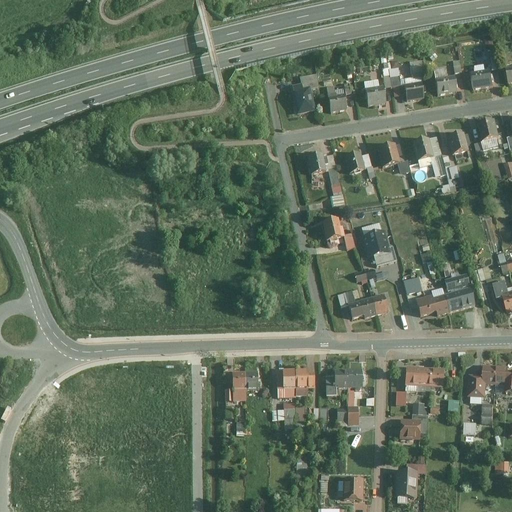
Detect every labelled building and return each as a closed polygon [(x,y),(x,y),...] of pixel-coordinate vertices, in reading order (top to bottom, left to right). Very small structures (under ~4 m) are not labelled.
[(460,74),(459,62),(452,63),(454,75),(460,74)] [(471,92),(493,89),(490,73),(468,77),(471,92)] [(288,88),(295,118),(314,114),(309,91),(317,89),(314,76),(298,79),(299,86),(288,88)] [(398,77),(389,79),(390,88),(400,87),(398,77)] [(436,98),(456,95),(454,79),(434,82),(436,98)] [(405,102),(423,99),(420,84),(403,87),(405,102)] [(367,109),(385,105),(382,89),(363,92),(367,109)] [(329,115),(346,111),(344,97),(335,98),(334,95),(325,97),(329,115)] [(498,141),(494,124),(476,128),(481,145),(474,147),(477,159),(484,157),(483,153),(498,149),(496,141),(498,141)] [(468,154),(462,137),(446,142),(451,159),(468,154)] [(432,160),(427,142),(411,146),(416,165),(432,160)] [(399,166),(393,148),(375,153),(380,171),(399,166)] [(364,172),(359,155),(342,159),(346,177),(364,172)] [(324,175),(321,157),(306,160),(309,178),(324,175)] [(445,176),(440,158),(435,160),(440,178),(445,176)] [(409,174),(406,164),(399,166),(402,176),(409,174)] [(453,180),(461,178),(458,167),(450,169),(453,180)] [(338,185),(335,170),(326,172),(330,187),(338,185)] [(309,187),(309,198),(324,198),(324,187),(309,187)] [(333,198),(335,208),(347,206),(345,196),(333,198)] [(338,231),(337,223),(321,226),(325,243),(343,239),(341,230),(338,231)] [(361,240),(366,262),(374,260),(390,256),(389,251),(385,234),(361,240)] [(389,251),(390,256),(374,260),(376,268),(396,263),(393,250),(389,251)] [(431,276),(437,275),(432,253),(422,255),(424,265),(429,264),(431,276)] [(506,254),(500,256),(504,273),(511,271),(511,261),(508,263),(506,254)] [(446,277),(456,276),(454,267),(445,269),(446,277)] [(474,309),(470,292),(463,294),(462,291),(468,289),(465,278),(444,284),(447,295),(449,294),(450,297),(443,299),(448,316),(474,309)] [(511,315),(511,297),(508,298),(504,283),(492,286),(496,302),(501,300),(506,317),(511,315)] [(382,299),(370,302),(374,319),(387,316),(382,299)] [(448,316),(443,299),(432,302),(431,299),(414,304),(419,321),(434,317),(435,320),(448,316)] [(374,319),(370,302),(347,308),(351,323),(362,320),(363,322),(374,319)] [(430,388),(431,368),(407,367),(406,386),(430,388)] [(444,369),(431,368),(430,388),(443,388),(444,369)] [(483,379),(483,385),(485,385),(495,386),(496,368),(484,368),(483,379)] [(496,368),(495,386),(506,386),(506,393),(511,393),(511,375),(508,376),(508,369),(496,368)] [(363,388),(362,369),(348,370),(349,388),(354,388),(363,388)] [(295,397),(295,370),(277,370),(278,399),(295,398),(295,397)] [(307,370),(295,370),(295,397),(308,397),(308,389),(315,389),(314,373),(307,373),(307,370)] [(349,388),(348,370),(335,370),(335,377),(328,377),(329,398),(339,398),(339,389),(349,388)] [(245,391),(245,372),(232,373),(232,390),(233,402),(246,402),(245,391)] [(258,372),(245,372),(245,391),(258,391),(258,372)] [(470,378),(469,399),(484,399),(485,385),(483,385),(483,379),(470,378)] [(354,407),(354,388),(349,388),(349,409),(350,422),(350,426),(359,426),(358,407),(354,407)] [(405,406),(406,393),(397,392),(397,405),(405,406)] [(459,417),(460,402),(450,401),(449,416),(459,417)] [(425,404),(414,404),(414,415),(424,415),(425,404)] [(294,405),(284,405),(284,421),(294,421),(294,405)] [(494,416),(494,405),(484,405),(483,416),(494,416)] [(304,422),(304,408),(296,408),(296,422),(304,422)] [(349,409),(339,409),(339,423),(350,422),(349,409)] [(421,421),(401,420),(400,440),(420,441),(421,421)] [(245,432),(245,423),(237,423),(237,432),(245,432)] [(476,436),(477,424),(464,423),(463,435),(476,436)] [(298,458),(298,478),(309,477),(308,458),(298,458)] [(511,473),(511,462),(502,463),(502,474),(511,473)] [(417,499),(419,473),(397,472),(396,498),(417,499)] [(364,502),(364,480),(344,479),(343,501),(364,502)]
